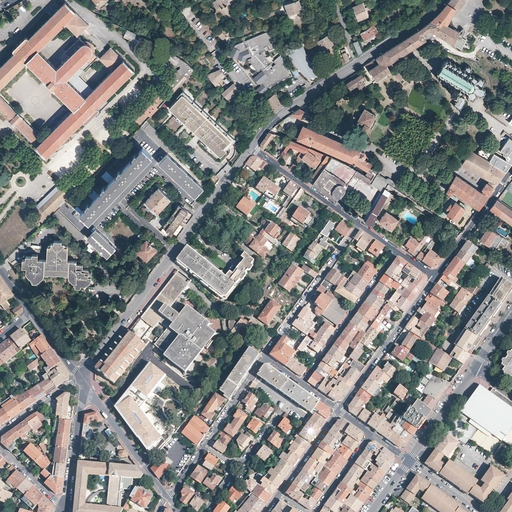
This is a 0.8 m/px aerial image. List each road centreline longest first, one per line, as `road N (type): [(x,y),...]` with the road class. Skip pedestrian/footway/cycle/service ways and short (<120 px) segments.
road 1 (residential): [(252,147),(80,378)]
road 2 (residential): [(443,0),(272,120),(252,147)]
road 3 (residential): [(263,357),(359,223)]
road 4 (residential): [(338,410),(434,276)]
road 5 (residential): [(397,250),(300,382)]
road 6 (tertiary): [(166,495),(80,378)]
road 7 (residential): [(80,378),(67,510)]
road 8 (residential): [(434,276),(511,168)]
road 9 (residential): [(359,223),(252,147)]
